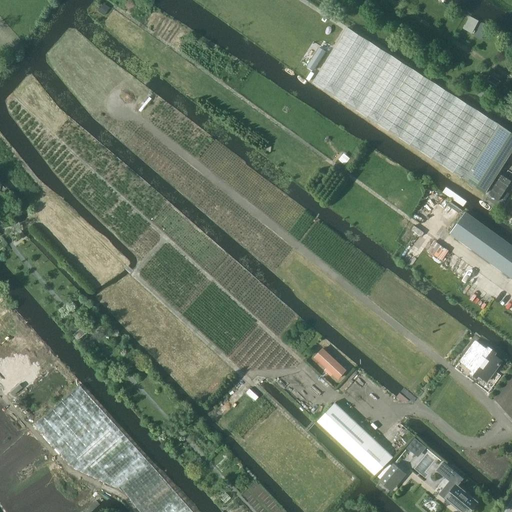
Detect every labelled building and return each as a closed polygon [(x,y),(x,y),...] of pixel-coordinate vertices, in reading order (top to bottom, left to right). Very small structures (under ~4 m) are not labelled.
[(487,193),(511,153),(511,132),(349,28),(314,83),(487,193)] [(511,245),(466,212),(451,233),(511,278),(511,245)] [(487,381),(502,361),(494,355),(496,352),(489,347),(487,349),(476,341),(461,361),(472,369),(470,372),(477,377),(479,375),(487,381)] [(315,356),(339,378),(346,370),(322,349),(315,356)] [(193,511),(177,494),(150,463),(79,384),(34,425),(73,468),(118,488),(120,486),(140,511),(193,511)] [(394,455),(335,398),(317,416),(376,471),(394,455)] [(418,457),(427,447),(415,438),(407,448),(418,457)] [(394,464),(380,481),(389,488),(402,471),(394,464)] [(467,511),(476,502),(456,486),(448,496),(466,511),(467,511)]
